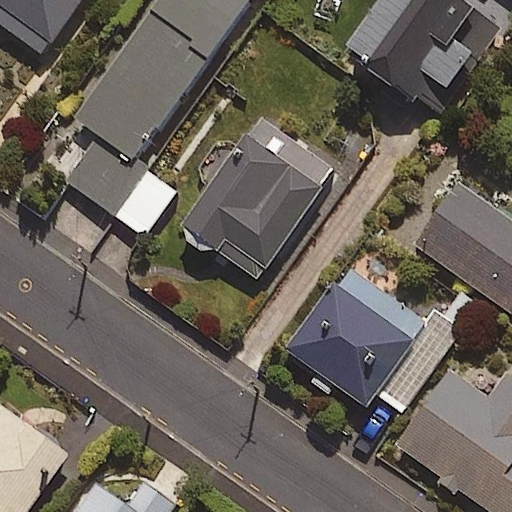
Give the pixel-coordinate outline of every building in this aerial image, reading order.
[(0,0),(0,21),(45,55),(85,0),(0,0)] [(253,0),(164,0),(81,118),(141,160),(253,0)] [(469,12),(450,0),(376,0),(338,54),(426,116),(467,57),(447,43),(469,12)] [(332,174),(255,121),(179,230),(255,283),(332,174)] [(179,193),(103,138),(71,183),(147,238),(179,193)] [(511,317),(511,227),(455,187),(412,247),(511,317)] [(450,344),(338,267),(279,353),(364,411),(373,397),(401,415),(450,344)] [(484,511),(511,511),(511,380),(505,376),(487,401),(448,374),(395,448),(484,511)] [(0,511),(30,511),(71,455),(0,404),(0,511)] [(132,507),(100,484),(79,511),(173,511),(178,506),(148,484),(132,507)]
